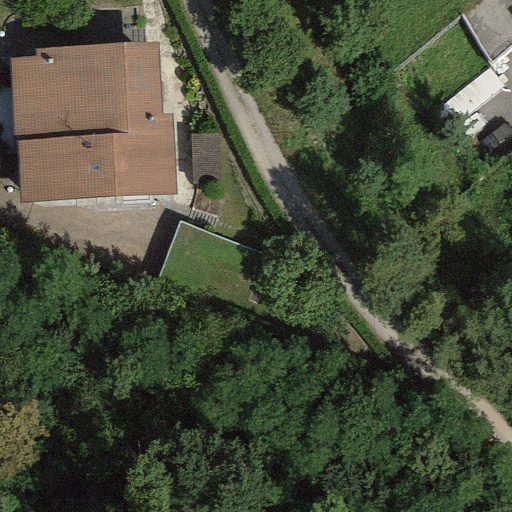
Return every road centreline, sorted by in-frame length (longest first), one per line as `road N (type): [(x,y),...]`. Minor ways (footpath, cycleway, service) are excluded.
road 1 (track): [(511,482),(415,352),(191,0)]
road 2 (unknown): [(0,238),(142,262),(184,244),(286,150)]
